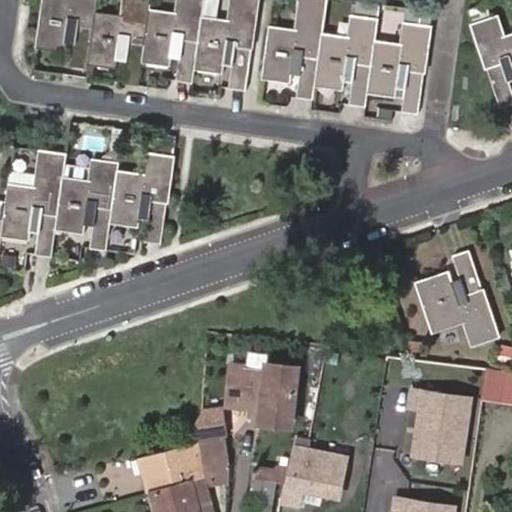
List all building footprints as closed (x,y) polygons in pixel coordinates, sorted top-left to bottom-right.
[(41,0),(35,48),(62,52),(64,36),(72,37),(68,66),(113,72),(115,54),(124,55),(120,83),(136,85),(140,63),(167,67),(169,51),(178,52),(174,81),(192,83),(193,70),(220,74),(223,58),(231,59),(227,88),(244,90),(255,0),(230,0),(227,20),(200,17),(202,0),(176,0),(175,13),(147,10),(148,0),(122,0),(120,19),(93,16),(94,0),(41,0)] [(269,26),(262,79),(288,82),(290,67),(298,68),(294,96),(312,98),(314,85),(340,89),(343,74),(351,75),(347,104),(365,106),(367,92),(393,95),(395,81),(405,83),(402,111),(418,114),(429,26),(403,23),(401,43),(373,39),(376,19),(350,16),(348,36),(321,33),(325,0),(299,0),(295,29),(269,26)] [(511,35),(503,39),(495,17),(473,25),(502,106),(511,102),(511,86),(507,74),(511,72),(511,35)] [(7,185),(1,236),(26,239),(29,224),(37,225),(33,254),(50,256),(53,231),(81,234),(84,218),(92,219),(88,248),(105,250),(109,225),(135,229),(137,213),(147,214),(143,242),(161,245),(173,156),(145,152),(142,176),(116,173),(117,164),(91,161),(88,185),(61,182),(64,157),(39,154),(34,189),(7,185)] [(415,280),(432,331),(466,321),(473,341),(496,334),(469,250),(453,255),(461,281),(454,284),(449,269),(415,280)] [(246,356),(245,368),(264,369),(265,365),(267,365),(268,359),(246,356)] [(226,405),(248,406),(260,407),(259,419),(288,422),(294,368),(267,365),(265,365),(264,369),(245,368),(230,366),(226,405)] [(511,416),(511,391),(481,385),(477,411),(511,416)] [(473,397),(410,387),(407,408),(419,410),(412,456),(463,464),(473,397)] [(260,407),(248,406),(247,418),(259,419),(260,407)] [(194,429),(220,421),(217,408),(200,412),(194,429)] [(198,442),(225,435),(220,421),(194,429),(193,431),(198,442)] [(204,468),(232,461),(225,435),(198,442),(203,460),(204,468)] [(203,460),(198,442),(145,457),(149,474),(203,460)] [(348,457),(291,449),(284,499),(340,507),(348,457)] [(149,474),(145,457),(141,458),(145,475),(149,474)] [(154,492),(199,481),(206,479),(204,468),(203,460),(149,474),(154,492)] [(208,487),(230,481),(232,461),(204,468),(206,479),(208,487)] [(150,494),(154,492),(149,474),(145,475),(150,494)] [(214,511),(208,487),(206,479),(199,481),(201,490),(195,492),(201,511),(214,511)] [(159,511),(201,511),(195,492),(201,490),(199,481),(154,492),(159,511)] [(274,511),(278,485),(254,481),(249,511),(274,511)] [(457,511),(458,505),(395,495),(392,511),(457,511)]
